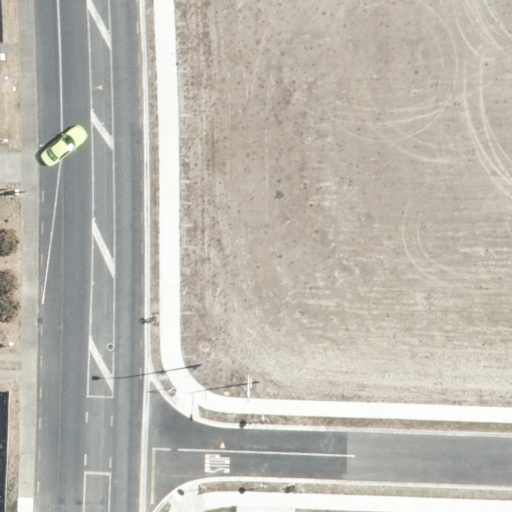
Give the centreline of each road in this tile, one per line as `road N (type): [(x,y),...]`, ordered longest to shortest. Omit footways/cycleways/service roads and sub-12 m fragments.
road 1 (tertiary): [(103,446),(99,0)]
road 2 (residential): [(103,446),(511,461)]
